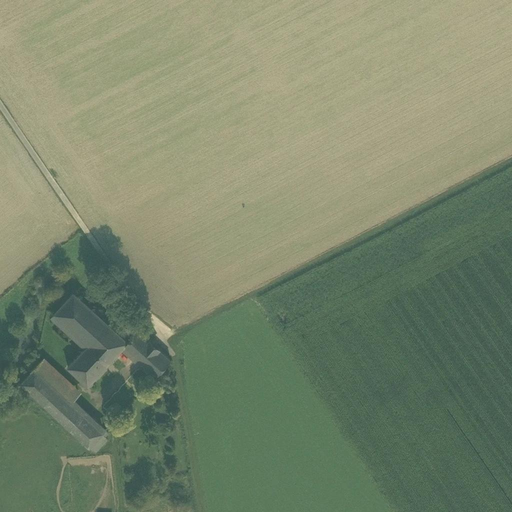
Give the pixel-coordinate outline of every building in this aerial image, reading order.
[(73,292),(54,314),(88,345),(108,324),(73,292)] [(67,366),(88,385),(123,347),(128,342),(127,342),(108,324),(88,345),(67,366)] [(123,347),(136,358),(150,342),(137,330),(137,331),(127,342),(128,342),(123,347)] [(157,348),(150,342),(136,358),(142,364),(157,348)] [(157,349),(157,348),(142,364),(155,376),(170,360),(158,348),(157,349)] [(43,359),(34,368),(70,401),(78,392),(43,359)] [(103,432),(70,401),(34,368),(20,383),(89,447),(95,453),(107,439),(102,434),(103,432)]
